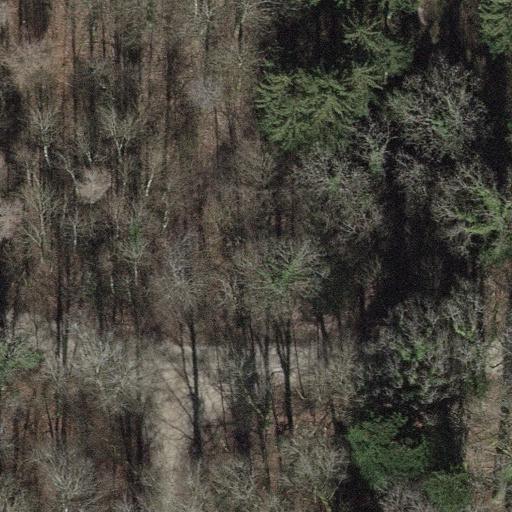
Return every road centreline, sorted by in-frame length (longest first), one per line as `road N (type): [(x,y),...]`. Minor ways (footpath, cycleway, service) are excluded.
road 1 (track): [(176,350),(511,345)]
road 2 (track): [(511,178),(417,0)]
road 3 (track): [(176,350),(175,511)]
